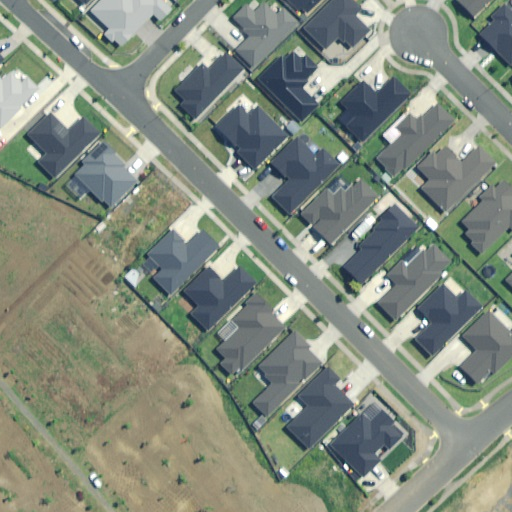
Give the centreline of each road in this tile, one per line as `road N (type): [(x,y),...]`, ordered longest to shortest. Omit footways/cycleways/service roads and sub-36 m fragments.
road 1 (residential): [(116,95),(465,440)]
road 2 (unknown): [(9,347),(49,397),(68,441),(77,511)]
road 3 (residential): [(11,0),(116,95)]
road 4 (residential): [(511,130),(417,34)]
road 5 (residential): [(210,0),(116,95)]
